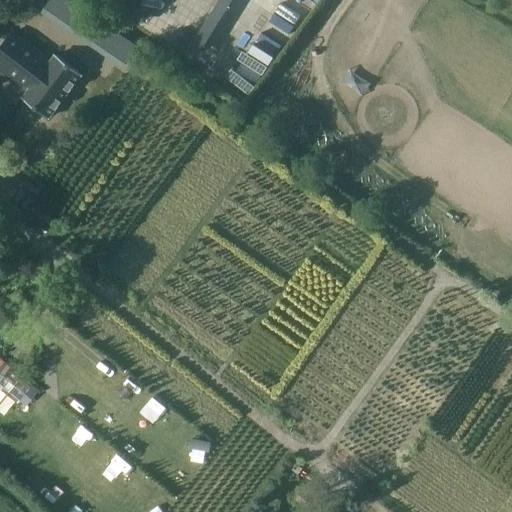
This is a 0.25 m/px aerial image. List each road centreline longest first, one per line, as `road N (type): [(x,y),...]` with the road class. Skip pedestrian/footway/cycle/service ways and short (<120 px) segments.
road 1 (track): [(31,240),(376,511)]
road 2 (track): [(346,0),(307,55),(315,118),(511,270)]
